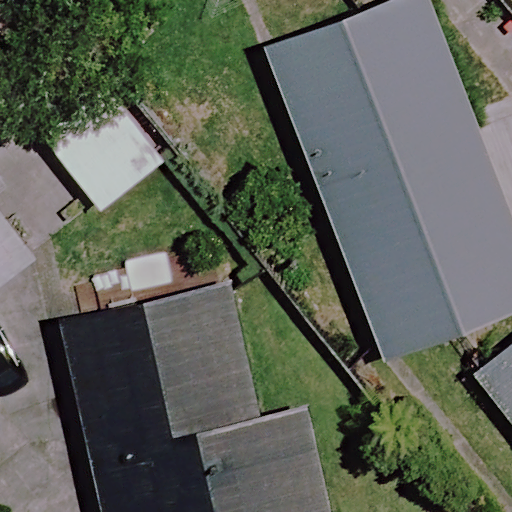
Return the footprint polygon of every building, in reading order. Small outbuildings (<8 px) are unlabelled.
[(511,308),(511,228),(426,0),(385,0),(269,44),(386,356),(511,308)] [(168,162),(112,83),(46,130),(103,209),(168,162)] [(0,284),(35,258),(0,211),(0,284)] [(86,424),(66,428),(84,511),(104,507),(105,511),(335,511),(311,401),(263,412),(234,277),(62,315),(86,424)] [(511,332),(477,359),(511,406),(511,332)]
